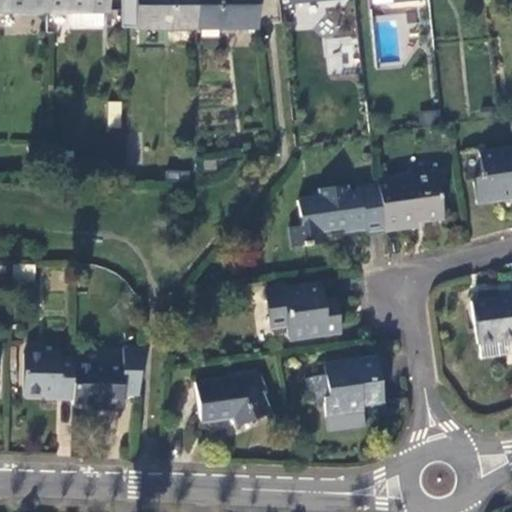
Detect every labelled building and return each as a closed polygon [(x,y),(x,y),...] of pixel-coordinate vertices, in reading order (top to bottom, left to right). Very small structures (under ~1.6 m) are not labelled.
[(47,0),(0,0),(0,11),(47,12),(47,0)] [(47,0),(47,12),(71,12),(103,13),(106,13),(106,0),(47,0)] [(198,29),(197,0),(137,0),(137,28),(198,29)] [(255,0),(197,0),(198,29),(256,30),(255,0)] [(103,13),(71,12),(71,27),(103,27),(103,13)] [(109,128),(123,129),(122,108),(110,107),(109,128)] [(511,148),(481,153),(485,180),(475,181),(480,205),(511,200),(510,186),(511,185),(511,148)] [(215,163),(202,162),(202,177),(215,177),(215,163)] [(180,172),(168,172),(167,182),(180,183),(180,172)] [(437,172),(379,181),(379,185),(385,229),(419,224),(419,220),(443,215),(437,172)] [(365,233),(385,229),(379,185),(358,189),(359,193),(347,194),(345,186),(318,192),(320,198),(296,201),(301,226),(289,229),(293,248),(326,243),(324,229),(343,226),(363,223),(365,233)] [(345,236),(365,233),(363,223),(343,226),(345,236)] [(341,333),(338,311),(330,311),(329,301),(324,302),(319,303),(316,287),(265,295),(270,325),(286,323),(290,341),(341,333)] [(511,297),(509,298),(474,304),(480,345),(483,345),(511,340),(511,297)] [(330,311),(338,311),(336,300),(329,301),(330,311)] [(511,354),(511,340),(483,345),(486,359),(511,354)] [(75,366),(75,360),(62,359),(62,356),(24,356),(23,396),(59,397),(59,400),(75,400),(75,366)] [(323,366),(325,376),(326,384),(315,387),(319,407),(324,407),(327,418),(364,413),(363,406),(384,403),(377,360),(323,366)] [(75,400),(75,408),(91,409),(91,405),(125,406),(126,367),(75,366),(75,400)] [(201,424),(219,422),(218,413),(232,411),(234,419),(237,428),(271,414),(262,394),(266,392),(259,375),(196,384),(201,424)] [(326,384),(325,376),(314,377),(315,387),(326,384)] [(315,387),(314,377),(302,379),(304,388),(315,387)] [(218,413),(219,422),(234,419),(232,411),(218,413)] [(365,427),(364,413),(327,418),(330,433),(365,427)]
